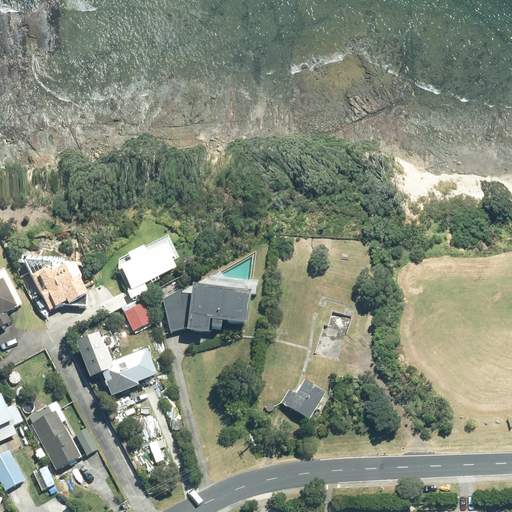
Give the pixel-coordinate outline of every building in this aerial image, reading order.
[(169,252),(124,273),(135,296),(180,275),(169,252)] [(74,264),(23,261),(53,316),(58,313),(59,315),(66,311),(72,311),(73,312),(75,311),(89,311),(90,302),(92,301),(83,286),(85,285),(74,264)] [(0,337),(15,330),(10,321),(21,315),(19,311),(24,308),(7,275),(0,278),(0,337)] [(192,331),(191,337),(213,340),(215,327),(218,328),(217,334),(227,335),(227,329),(252,332),(257,299),(197,291),(196,297),(185,297),(184,294),(165,303),(173,336),(192,331)] [(145,307),(126,316),(135,335),(155,326),(145,307)] [(360,319),(360,318),(332,310),(330,316),(326,314),(313,358),(346,368),(353,345),(357,346),(364,320),(360,319)] [(104,340),(80,350),(94,385),(106,380),(116,405),(143,393),(142,390),(162,383),(151,357),(116,371),(104,340)] [(29,371),(22,375),(27,385),(34,381),(29,371)] [(290,393),(282,406),(312,424),(328,398),(307,384),(298,398),(290,393)] [(16,429),(25,425),(18,409),(9,413),(3,400),(0,401),(0,447),(20,438),(16,429)] [(31,421),(35,428),(33,429),(59,476),(84,463),(81,458),(82,457),(69,433),(68,433),(59,416),(55,418),(51,411),(31,421)] [(78,438),(90,460),(100,454),(88,433),(78,438)] [(0,453),(0,481),(4,490),(24,480),(8,450),(0,453)]
